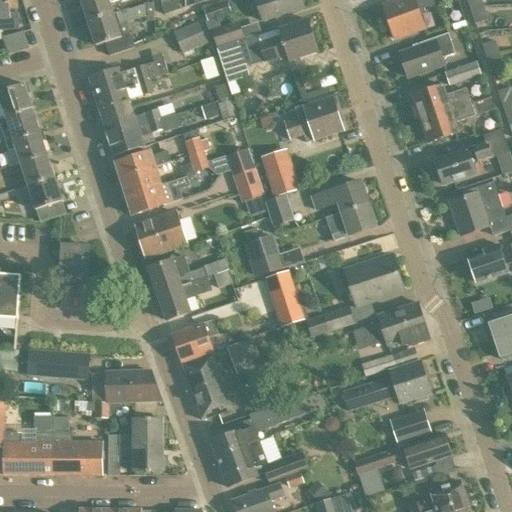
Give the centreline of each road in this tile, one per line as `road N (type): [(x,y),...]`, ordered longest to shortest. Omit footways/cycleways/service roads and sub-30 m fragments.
road 1 (residential): [(500,511),(328,0)]
road 2 (residential): [(150,313),(127,277),(40,0)]
road 3 (residential): [(150,313),(123,321),(39,317),(39,255),(0,252)]
road 4 (residential): [(212,491),(0,489)]
road 5 (residential): [(212,491),(150,313)]
